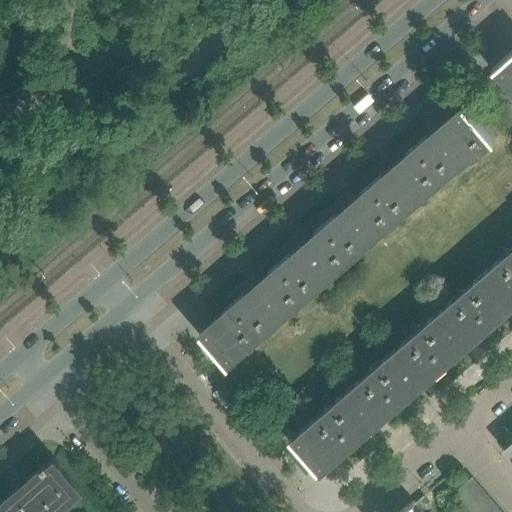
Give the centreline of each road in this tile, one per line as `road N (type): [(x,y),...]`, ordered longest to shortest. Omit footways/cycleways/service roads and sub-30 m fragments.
road 1 (tertiary): [(124,307),(478,0)]
road 2 (tertiary): [(426,0),(101,281)]
road 3 (residential): [(306,511),(124,307)]
road 4 (residential): [(40,378),(155,511)]
road 5 (residential): [(350,511),(451,424)]
